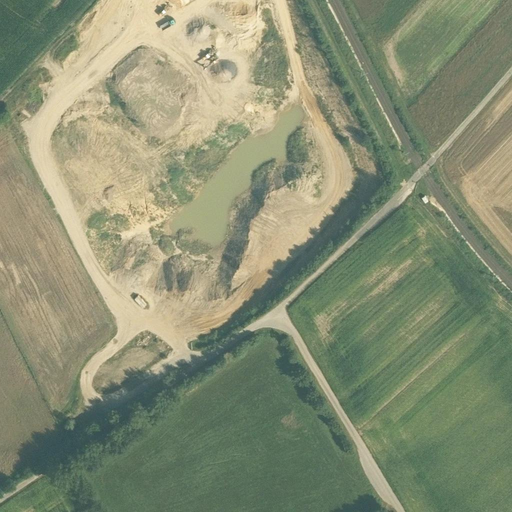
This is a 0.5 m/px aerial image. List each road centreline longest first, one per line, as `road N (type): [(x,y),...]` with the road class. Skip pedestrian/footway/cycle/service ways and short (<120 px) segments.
road 1 (track): [(0,501),(278,310),(433,161),(511,72)]
road 2 (track): [(511,262),(433,161),(351,0)]
road 3 (track): [(278,310),(399,511)]
